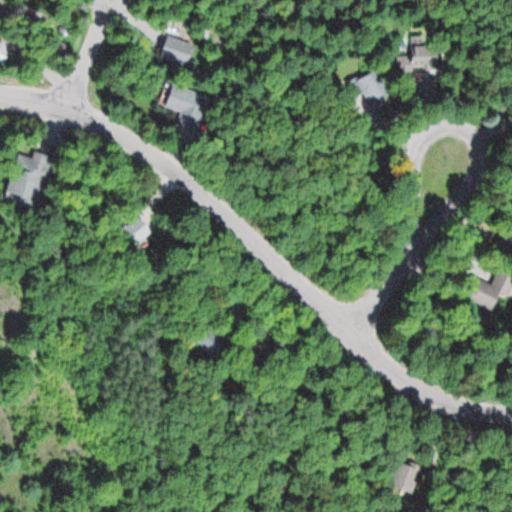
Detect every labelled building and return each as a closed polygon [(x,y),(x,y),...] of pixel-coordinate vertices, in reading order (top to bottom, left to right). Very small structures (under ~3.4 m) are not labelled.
[(368,106),(388,97),(376,70),(356,79),(368,106)] [(51,160),(21,150),(4,200),(35,210),(51,160)] [(129,249),(153,234),(142,217),(119,232),(129,249)] [(227,343),(208,324),(195,337),(214,356),(227,343)] [(390,485),(413,493),(423,467),(400,459),(390,485)]
